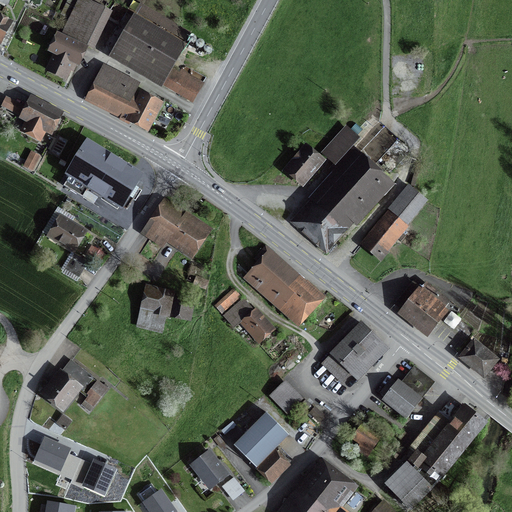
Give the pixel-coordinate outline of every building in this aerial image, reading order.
[(72,20),(64,38),(86,48),(93,52),(110,15),(83,2),(83,0),(70,0),(63,16),(72,20)] [(114,58),(162,85),(172,68),(190,36),(142,8),(114,58)] [(0,18),(0,44),(1,45),(12,24),(0,18)] [(59,35),(50,53),(56,55),(48,73),(69,83),(86,48),(64,38),(59,35)] [(191,45),(193,45),(194,45),(195,44),(196,43),(196,42),(196,40),(196,39),(195,38),(194,37),(193,37),(192,37),(190,38),(189,38),(189,40),(188,41),(189,42),(189,43),(190,44),(191,45)] [(199,49),(201,49),(202,49),(203,48),(204,47),(204,46),(204,44),(204,43),(203,42),(202,41),(201,41),(200,41),(198,42),(197,42),(197,44),(196,45),(197,46),(197,47),(198,48),(199,49)] [(207,54),(208,54),(210,54),(211,53),(212,52),(212,51),(212,49),(212,48),(211,47),(210,46),(209,46),(207,46),(206,47),(205,47),(204,49),(204,50),(204,51),(205,52),(206,53),(207,54)] [(172,68),(162,85),(191,101),(201,84),(172,68)] [(142,91),(104,72),(88,103),(126,122),(140,95),(142,91)] [(140,95),(126,122),(148,134),(162,107),(140,95)] [(2,110),(22,120),(29,123),(24,133),(41,142),(46,131),(53,135),(63,117),(32,101),(27,110),(7,101),(2,110)] [(327,159),(340,170),(357,151),(363,143),(346,129),(323,156),(327,159)] [(119,206),(140,173),(90,143),(63,186),(82,197),(89,187),(119,206)] [(303,188),(327,159),(323,156),(309,144),(285,173),(303,188)] [(340,170),(291,222),(325,254),(391,183),(357,151),(340,170)] [(31,154),(28,161),(37,166),(41,158),(31,154)] [(34,173),(37,166),(28,161),(24,169),(34,173)] [(411,190),(364,247),(381,261),(428,204),(411,190)] [(106,217),(111,210),(90,197),(85,204),(106,217)] [(167,205),(148,234),(163,244),(166,240),(192,257),(209,233),(167,205)] [(74,252),(85,234),(62,220),(51,238),(74,252)] [(103,256),(91,250),(86,259),(98,265),(103,256)] [(65,269),(79,277),(87,262),(74,254),(65,269)] [(249,280),(299,325),(320,301),(270,256),(249,280)] [(415,283),(394,308),(430,337),(451,311),(415,283)] [(169,294),(149,289),(141,328),(160,332),(164,316),(189,321),(192,304),(168,299),(169,294)] [(243,324),(256,313),(245,301),(224,319),(235,332),(243,324)] [(256,313),(243,324),(260,343),(273,331),(256,313)] [(386,349),(362,328),(326,367),(350,389),(386,349)] [(476,342),(462,360),(486,379),(500,361),(476,342)] [(63,376),(81,390),(90,378),(72,364),(63,376)] [(415,370),(402,385),(421,400),(433,385),(415,370)] [(44,397),(63,412),(81,390),(63,376),(61,374),(44,397)] [(272,399),(288,415),(303,401),(287,385),(272,399)] [(402,385),(386,405),(406,419),(421,400),(402,385)] [(99,386),(83,408),(91,414),(107,392),(99,386)] [(314,406),(309,411),(318,421),(323,415),(314,406)] [(406,461),(430,484),(482,421),(460,406),(449,419),(435,410),(401,454),(406,461)] [(70,424),(63,418),(54,429),(61,435),(70,424)] [(236,450),(256,470),(275,450),(289,437),(267,418),(236,450)] [(381,437),(360,423),(352,436),(361,442),(356,449),(368,457),(381,437)] [(68,450),(45,440),(36,460),(59,470),(68,450)] [(275,450),(256,470),(271,484),(290,465),(275,450)] [(213,453),(193,467),(210,491),(230,476),(213,453)] [(406,461),(379,488),(403,511),(430,484),(406,461)] [(85,486),(105,494),(115,470),(95,462),(85,486)] [(322,465),(286,511),(341,511),(339,510),(355,489),(322,465)] [(234,480),(223,488),(233,502),(245,494),(234,480)] [(152,511),(174,511),(175,511),(160,492),(157,494),(152,487),(140,495),(152,511)]
